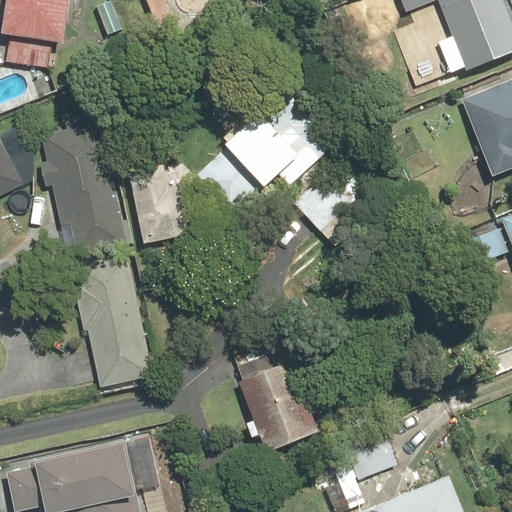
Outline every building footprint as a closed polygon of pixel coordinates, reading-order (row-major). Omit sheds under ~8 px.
[(8,0),(4,32),(67,41),(72,0),(8,0)] [(511,55),(511,19),(504,0),(401,0),(407,13),(439,0),(468,72),(511,55)] [(118,1),(101,7),(110,36),(128,30),(118,1)] [(511,78),(462,99),(494,176),(511,168),(511,78)] [(293,93),(196,179),(233,220),(282,176),(291,186),(339,144),(293,93)] [(103,123),(43,136),(48,161),(41,162),(46,188),(54,187),(62,225),(71,223),(77,253),(128,243),(103,123)] [(0,132),(0,197),(26,185),(0,132)] [(166,168),(131,175),(146,244),(204,231),(194,184),(170,189),(166,168)] [(328,173),(295,202),(337,251),(369,222),(353,203),(367,191),(351,173),(338,184),(328,173)] [(511,212),(502,216),(511,240),(511,212)] [(130,253),(74,265),(101,389),(157,377),(130,253)] [(296,359),(240,380),(266,450),(323,429),(296,359)] [(333,464),(300,477),(312,506),(345,494),(348,501),(369,493),(365,483),(400,469),(386,432),(329,453),(333,464)] [(29,466),(7,471),(15,511),(46,506),(47,511),(50,511),(53,511),(142,511),(127,440),(28,461),(29,466)] [(466,511),(452,476),(361,511),(466,511)]
